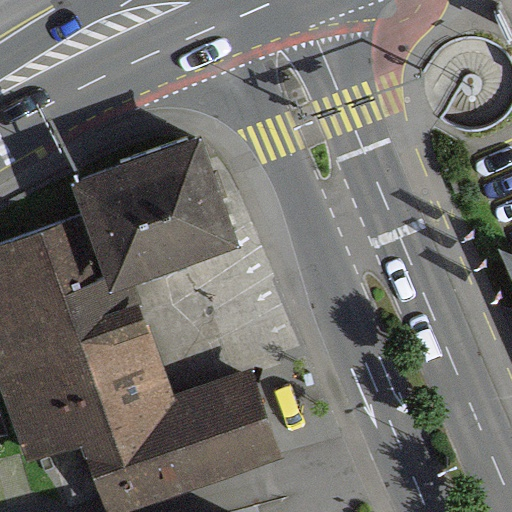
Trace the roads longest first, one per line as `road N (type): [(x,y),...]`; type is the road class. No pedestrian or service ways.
road 1 (residential): [(511,497),(303,0)]
road 2 (residential): [(218,26),(419,511)]
road 3 (primary): [(0,132),(218,26)]
